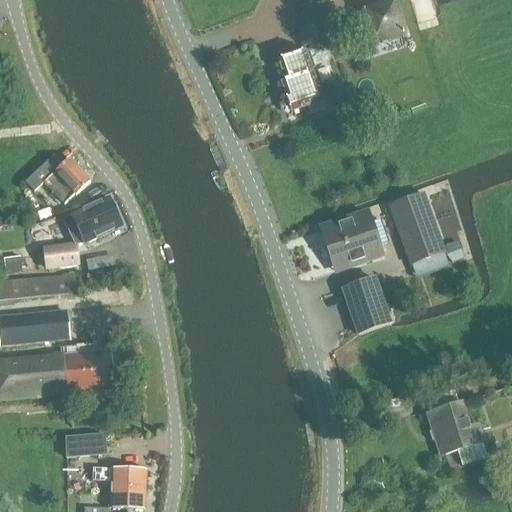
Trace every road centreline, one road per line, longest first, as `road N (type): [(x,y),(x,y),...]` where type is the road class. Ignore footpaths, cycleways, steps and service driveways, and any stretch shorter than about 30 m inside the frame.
road 1 (unclassified): [(169,511),(179,471),(172,393),(139,224),(31,74),(12,0)]
road 2 (unclassified): [(328,511),(329,435),(259,212),(166,0)]
